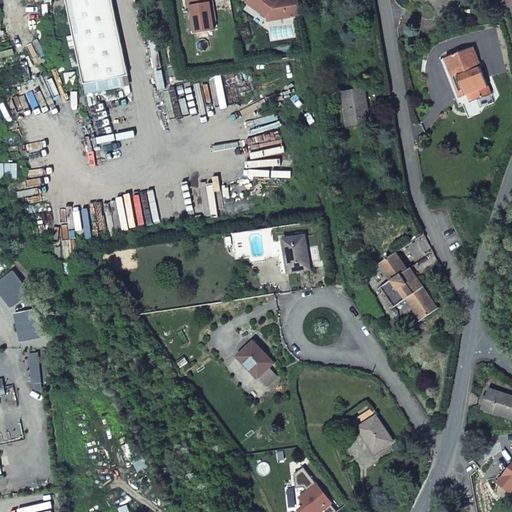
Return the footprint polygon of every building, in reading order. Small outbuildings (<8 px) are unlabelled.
[(131,76),(113,0),(68,0),(87,85),(131,76)] [(188,0),(189,6),(192,6),(196,33),(215,30),(214,21),(211,3),(214,2),(213,0),(188,0)] [(247,0),(249,1),(248,2),(267,16),(273,7),(286,5),(288,16),(302,14),(299,0),(247,0)] [(286,5),(273,7),(267,16),(270,19),(288,16),(286,5)] [(440,61),(458,108),(490,95),(473,49),(440,61)] [(364,90),(343,93),(349,126),(370,122),(364,90)] [(283,242),(289,275),(310,271),(304,238),(283,242)] [(439,307),(417,277),(414,279),(396,252),(379,263),(391,281),(405,300),(408,298),(422,319),(439,307)] [(405,300),(391,281),(382,287),(396,307),(405,300)] [(240,362),(261,384),(276,368),(255,347),(240,362)] [(41,382),(38,352),(27,353),(30,383),(41,382)] [(511,393),(500,389),(489,385),(487,390),(482,405),(511,415),(511,393)] [(358,422),(375,446),(392,434),(375,410),(358,422)] [(511,457),(495,477),(507,487),(511,481),(511,457)]
